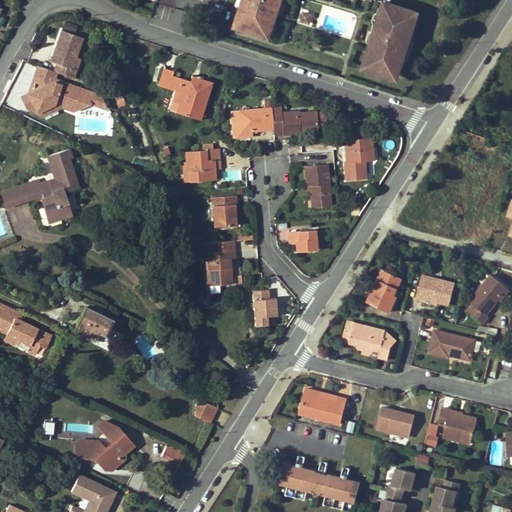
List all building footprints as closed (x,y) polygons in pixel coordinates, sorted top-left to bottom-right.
[(241,0),(235,22),(251,27),(249,31),(265,37),(271,18),(270,18),(268,17),(269,11),(273,12),(277,13),(280,0),(241,0)] [(371,44),(375,46),(379,47),(378,47),(377,52),(373,51),(367,70),(383,75),(384,70),(400,75),(414,31),(411,30),(416,12),(390,4),(391,0),(378,0),(385,2),(371,44)] [(310,17),(302,15),(300,22),(307,25),(310,17)] [(72,78),(75,69),(71,68),(76,56),(82,37),(61,30),(56,44),(59,45),(58,50),(55,49),(50,61),(57,63),(54,71),(72,78)] [(76,56),(71,68),(75,69),(79,57),(76,56)] [(56,72),(36,65),(26,94),(21,96),(27,108),(35,103),(40,113),(57,104),(62,107),(75,111),(90,103),(94,91),(54,77),(56,72)] [(173,91),(181,93),(175,112),(191,117),(194,107),(201,110),(211,81),(201,78),(192,83),(189,82),(189,80),(171,74),(173,71),(163,68),(158,83),(168,86),(167,88),(173,91)] [(191,75),(189,80),(189,82),(192,83),(201,78),(191,75)] [(95,91),(90,103),(106,108),(100,93),(95,91)] [(181,93),(173,91),(168,109),(175,112),(181,93)] [(57,104),(40,113),(47,116),(62,107),(57,104)] [(302,127),(302,130),(317,129),(316,110),(299,112),(299,110),(280,112),(279,106),(271,107),(272,123),(280,122),(281,134),(299,133),(299,127),(302,127)] [(201,110),(194,107),(191,117),(198,119),(201,110)] [(240,124),(240,135),(252,134),(251,130),(272,128),(272,123),(271,107),(239,109),(240,124)] [(273,134),(281,134),(280,122),(272,123),(272,128),(273,134)] [(365,178),(364,161),(373,161),(371,137),(370,137),(344,139),(345,150),(348,150),(349,163),(346,163),(344,163),(345,180),(365,178)] [(38,180),(1,192),(6,207),(28,200),(27,196),(41,191),(43,198),(40,199),(46,219),(60,215),(61,219),(72,215),(65,192),(78,188),(69,158),(72,157),(69,148),(48,155),(55,178),(40,183),(38,180)] [(185,151),(185,161),(187,182),(213,179),(212,159),(219,159),(219,148),(212,148),(203,149),(185,151)] [(311,190),(312,202),(330,201),(326,163),(304,165),(306,186),(310,185),(311,190)] [(41,191),(27,196),(28,200),(35,198),(36,201),(40,199),(43,198),(41,191)] [(212,196),(214,226),(235,225),(235,213),(234,204),(237,203),(236,195),(212,196)] [(61,219),(60,215),(46,219),(48,223),(61,219)] [(296,252),(316,250),(314,230),(287,232),(288,240),(295,239),(295,244),(296,252)] [(216,285),(218,285),(231,284),(229,259),(234,258),(234,250),(206,252),(207,261),(208,278),(216,277),(216,285)] [(367,301),(389,312),(397,296),(394,294),(396,288),(401,278),(382,269),(367,301)] [(416,299),(425,301),(426,298),(439,302),(449,305),(455,283),(423,274),(416,299)] [(491,274),(469,301),(473,303),(467,310),(482,323),(488,315),(485,313),(498,299),(507,288),(491,274)] [(208,286),(216,285),(216,277),(208,278),(208,286)] [(72,306),(78,294),(65,288),(59,300),(72,306)] [(269,288),(252,289),(255,325),(272,324),(271,315),(278,315),(276,297),(270,298),(269,288)] [(510,290),(507,288),(498,299),(501,301),(510,290)] [(22,314),(0,302),(0,326),(6,330),(12,333),(11,336),(16,338),(13,344),(33,353),(37,344),(39,341),(43,343),(47,334),(19,320),(22,314)] [(94,339),(98,332),(105,335),(112,320),(94,311),(93,313),(84,309),(74,329),(94,339)] [(342,341),(349,343),(355,323),(346,321),(342,341)] [(390,347),(382,345),(385,331),(355,323),(349,343),(356,345),(363,347),(363,350),(362,353),(369,355),(374,349),(379,351),(377,357),(387,359),(390,347)] [(2,338),(13,344),(16,338),(11,336),(12,333),(6,330),(2,338)] [(448,357),(449,354),(470,359),(475,341),(435,330),(429,353),(448,357)] [(382,345),(390,347),(396,340),(385,331),(382,345)] [(89,363),(95,352),(79,343),(73,354),(89,363)] [(255,353),(251,360),(256,363),(260,356),(255,353)] [(299,414),(339,424),(346,399),(337,397),(336,402),(322,399),(321,401),(318,400),(319,398),(320,393),(306,389),(299,414)] [(216,407),(195,396),(194,416),(208,423),(216,407)] [(382,407),(376,429),(409,437),(415,415),(382,407)] [(438,423),(445,425),(442,436),(470,443),(475,423),(469,422),(470,417),(450,412),(450,410),(441,408),(438,423)] [(43,419),(43,433),(52,433),(53,420),(43,419)] [(97,426),(105,435),(117,426),(103,421),(97,426)] [(76,451),(80,457),(94,457),(104,469),(111,469),(125,457),(125,450),(133,444),(117,426),(105,435),(112,443),(104,449),(97,441),(81,439),(76,443),(76,451)] [(178,465),(185,450),(165,442),(159,457),(178,465)] [(418,453),(417,461),(428,462),(429,455),(418,453)] [(33,454),(28,466),(36,469),(41,458),(33,454)] [(299,455),(297,464),(303,465),(305,457),(299,455)] [(321,461),(319,469),(325,471),(327,462),(321,461)] [(343,509),(346,500),(355,502),(360,482),(347,479),(340,478),(325,473),(318,472),(302,468),(296,466),(283,463),(278,483),(288,485),(285,495),(305,500),(308,490),(313,492),(321,494),(326,495),(324,505),(343,509)] [(343,466),(341,475),(348,477),(350,468),(343,466)] [(415,472),(396,468),(392,485),(390,485),(386,499),(385,499),(381,511),(404,511),(407,504),(401,503),(404,488),(411,490),(415,472)] [(80,474),(72,491),(89,499),(84,511),(73,506),(69,511),(105,511),(115,491),(80,474)] [(459,483),(445,480),(443,487),(437,485),(430,511),(454,511),(455,507),(452,506),(456,490),(457,491),(459,483)]
